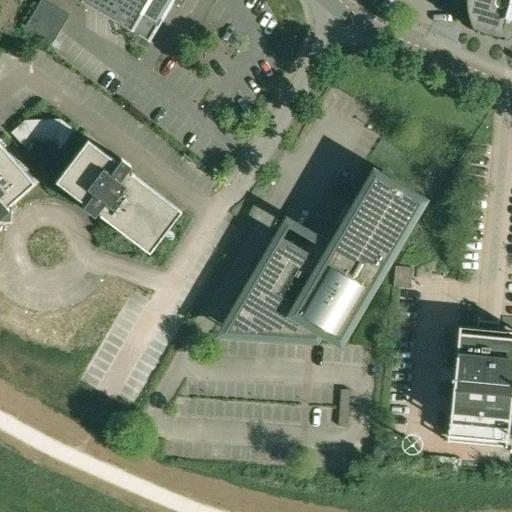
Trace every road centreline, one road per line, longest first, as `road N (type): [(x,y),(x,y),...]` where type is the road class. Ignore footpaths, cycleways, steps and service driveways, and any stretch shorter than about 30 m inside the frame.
road 1 (unclassified): [(107,394),(268,145),(343,11)]
road 2 (unclassified): [(511,91),(343,11)]
